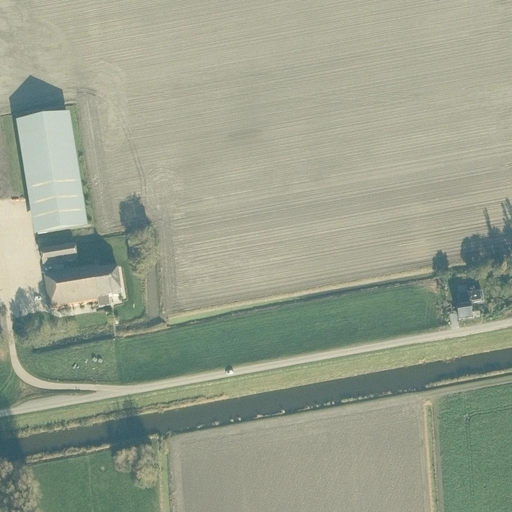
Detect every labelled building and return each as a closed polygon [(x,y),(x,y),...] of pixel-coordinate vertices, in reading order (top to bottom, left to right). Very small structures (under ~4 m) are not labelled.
[(16,123),(34,237),(87,228),(69,115),(16,123)] [(42,265),(77,260),(74,245),(40,251),(42,265)] [(108,297),(121,296),(116,267),(98,269),(98,266),(44,275),(49,310),(97,303),(98,308),(109,307),(108,301),(108,297)] [(460,306),(455,307),(458,321),(459,321),(472,319),(469,305),(482,303),(481,292),(458,296),(460,306)] [(511,299),(510,295),(497,300),(500,307),(511,301),(511,299)]
